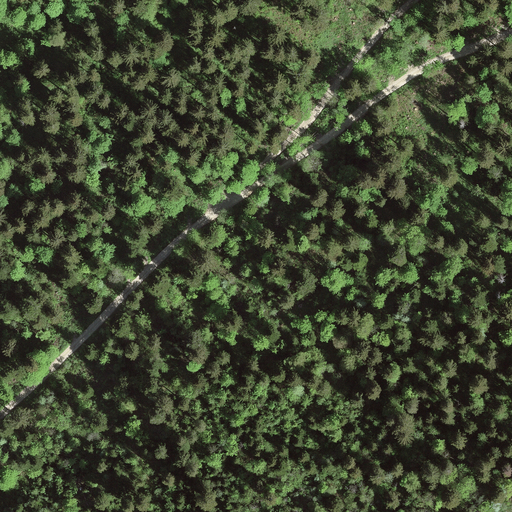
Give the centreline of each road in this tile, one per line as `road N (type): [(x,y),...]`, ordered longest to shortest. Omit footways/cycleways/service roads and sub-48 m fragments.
road 1 (track): [(211,214),(412,75),(511,33)]
road 2 (track): [(0,421),(211,214)]
road 3 (track): [(211,214),(413,0)]
road 4 (trunk): [(0,299),(137,511)]
